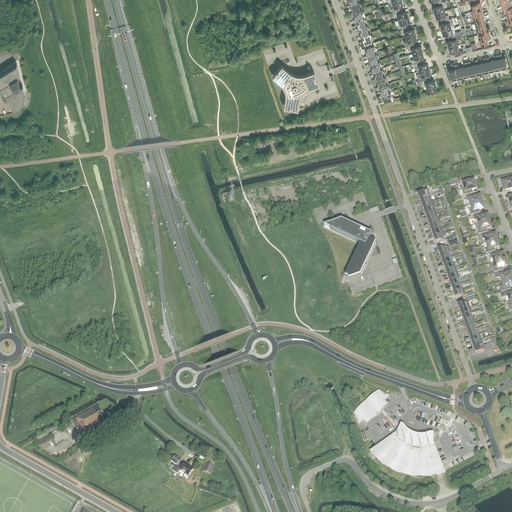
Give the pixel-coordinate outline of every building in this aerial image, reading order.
[(402,6),(402,0),(401,0),(392,3),(393,6),(389,7),(391,12),(398,10),(397,7),(402,6)] [(472,6),(473,11),(480,9),(482,9),(480,3),(476,4),(475,0),(470,0),(468,0),(470,6),(472,6)] [(511,6),(511,0),(510,0),(500,3),(501,6),(502,6),(503,9),(511,6)] [(353,12),(360,10),(360,9),(358,5),(360,4),(359,1),(357,2),(350,4),(351,7),(353,12)] [(445,5),(444,2),(438,4),(439,6),(433,8),(433,9),(433,14),(444,11),(443,8),(446,7),(445,5)] [(363,17),(361,13),(363,12),(361,9),(360,9),(360,10),(353,12),(354,15),(355,20),(363,17)] [(480,9),(473,11),(471,12),(473,17),(483,15),(482,12),(480,12),(480,9)] [(400,11),(394,12),(395,15),(397,15),(399,20),(409,17),(407,13),(406,12),(401,14),(400,11)] [(442,20),(449,18),(448,15),(445,16),(444,11),(433,14),(435,18),(436,18),(436,19),(442,17),(442,20)] [(483,15),(473,17),(475,23),(483,21),(482,18),(484,18),(483,15)] [(363,17),(355,20),(356,23),(358,28),(366,25),(364,20),(365,20),(364,17),(363,17)] [(399,20),(396,20),(398,26),(397,26),(398,29),(405,27),(404,24),(405,24),(409,23),(409,22),(410,21),(409,17),(399,20)] [(440,26),(440,31),(451,28),(453,27),(454,27),(453,22),(452,22),(451,19),(445,21),(446,24),(444,24),(440,25),(440,26)] [(483,21),(475,23),(476,29),(486,26),(485,23),(484,24),(483,21)] [(366,25),(358,28),(359,31),(361,36),(369,33),(368,33),(367,28),(368,28),(367,25),(366,25)] [(486,26),(476,29),(478,35),(480,34),(486,33),(485,30),(487,30),(486,26)] [(451,28),(440,31),(442,35),(443,35),(443,36),(447,35),(449,34),(449,37),(456,35),(455,32),(453,27),(451,28)] [(414,30),(413,29),(408,31),(407,28),(401,29),(401,32),(404,32),(406,37),(416,34),(414,30)] [(362,39),(364,44),(371,41),(370,36),(371,36),(370,33),(370,32),(368,33),(369,33),(361,36),(362,39)] [(486,33),(480,34),(481,40),(479,40),(481,46),(487,44),(486,39),(490,38),(488,32),(486,33)] [(416,40),(416,39),(417,39),(416,34),(406,37),(406,40),(403,41),(404,46),(411,44),(411,41),(416,40)] [(462,41),(461,35),(452,38),(453,41),(447,42),(447,43),(446,44),(447,48),(458,45),(457,42),(462,41)] [(373,44),(364,48),(365,51),(367,56),(375,53),(373,48),(374,48),(373,44)] [(423,51),(421,47),(420,47),(420,46),(415,48),(414,45),(408,47),(409,52),(412,51),(413,54),(423,51)] [(449,52),(450,52),(450,53),(454,52),(454,55),(456,54),(463,52),(462,47),(458,48),(458,45),(447,48),(449,52)] [(424,56),(423,51),(413,54),(414,59),(410,60),(411,63),(418,61),(418,58),(423,57),(423,56),(424,56)] [(367,56),(368,59),(370,63),(370,64),(377,61),(376,56),(377,56),(376,53),(376,52),(375,53),(367,56)] [(501,54),(498,55),(501,69),(507,67),(505,57),(502,58),(501,54)] [(496,60),(493,60),(495,70),(501,69),(498,55),(495,56),(496,60)] [(489,57),(485,58),(489,72),(495,70),(493,60),(490,61),(489,57)] [(483,62),(480,63),(482,73),(489,72),(485,58),(482,59),(483,62)] [(377,61),(370,64),(371,66),(373,71),(380,69),(380,68),(378,64),(380,63),(379,60),(377,61)] [(475,64),(474,65),(476,74),(482,73),(480,63),(479,63),(478,60),(474,60),(475,64)] [(470,61),(467,62),(470,76),(476,74),(474,65),(471,65),(470,61)] [(430,68),(428,64),(427,64),(427,63),(421,65),(421,62),(414,64),(414,67),(415,67),(416,69),(419,68),(419,71),(430,68)] [(464,67),(461,67),(464,77),(470,76),(467,62),(463,63),(464,67)] [(0,87),(2,87),(3,88),(4,90),(7,94),(6,95),(16,112),(16,111),(17,110),(18,109),(19,108),(20,107),(20,106),(21,105),(22,104),(22,103),(23,102),(25,96),(24,96),(24,95),(24,94),(24,93),(24,92),(24,91),(23,90),(23,88),(22,87),(21,86),(22,85),(19,86),(17,77),(19,76),(16,63),(16,64),(4,72),(3,72),(0,74),(1,74),(0,74),(0,87)] [(457,64),(454,65),(457,79),(464,77),(461,67),(458,68),(457,64)] [(310,88),(312,87),(319,84),(314,71),(306,74),(304,74),(302,75),(301,75),(300,75),(299,75),(298,75),(296,75),(294,74),(293,74),(291,73),(290,72),(289,72),(288,71),(281,65),(272,76),(279,82),(280,83),(281,83),(281,84),(282,85),(282,86),(283,86),(283,88),(284,89),(284,90),(285,91),(285,92),(285,93),(285,94),(285,95),(285,96),(285,97),(285,99),(283,107),(297,109),(299,101),(299,100),(299,99),(300,98),(300,97),(300,96),(301,95),(302,94),(302,93),(304,92),(305,91),(306,90),(307,89),(308,89),(309,88),(310,88)] [(451,80),(457,79),(454,65),(451,66),(452,70),(449,70),(451,80)] [(382,68),(380,68),(380,69),(373,71),(374,74),(376,79),(383,77),(383,76),(381,72),(383,71),(382,68)] [(424,76),(430,74),(430,73),(430,69),(430,68),(419,71),(420,74),(417,75),(418,80),(425,79),(424,76)] [(386,79),(384,76),(383,76),(383,77),(376,79),(377,82),(378,87),(386,84),(384,80),(386,79)] [(437,86),(435,82),(434,82),(434,80),(428,82),(428,79),(418,82),(420,87),(425,86),(427,90),(428,90),(428,91),(432,90),(432,89),(436,88),(436,87),(437,86)] [(379,90),(381,95),(389,92),(387,87),(388,87),(387,84),(386,84),(378,87),(379,90)] [(392,100),(390,95),(391,95),(390,92),(389,92),(381,95),(382,98),(384,103),(392,100)] [(506,181),(502,182),(505,190),(509,189),(510,192),(511,191),(511,178),(509,180),(509,179),(506,180),(506,181)] [(463,196),(473,193),(472,190),(476,189),(474,180),(470,181),(470,180),(466,181),(467,182),(463,183),(465,189),(462,190),(463,196)] [(420,200),(430,196),(428,191),(418,194),(420,199),(419,200),(420,200)] [(470,201),(471,205),(482,202),(480,196),(476,197),(475,194),(465,196),(467,202),(470,201)] [(430,196),(420,200),(422,205),(421,205),(422,205),(432,202),(430,196)] [(432,202),(422,205),(424,210),(422,211),(423,211),(424,210),(424,211),(434,207),(433,207),(431,202),(432,202)] [(482,202),(471,205),(472,209),(469,210),(471,215),(480,213),(479,209),(483,208),(482,202)] [(434,207),(424,211),(426,215),(424,216),(426,216),(436,212),(434,207)] [(436,212),(426,216),(428,221),(426,221),(426,222),(428,221),(438,218),(436,212)] [(475,221),(476,224),(479,224),(490,221),(488,215),(484,216),(483,213),(473,215),(475,221)] [(438,218),(428,221),(429,226),(428,227),(430,227),(440,223),(438,223),(437,218),(438,218)] [(342,221),(324,227),(361,244),(345,277),(349,278),(349,279),(348,280),(360,276),(376,243),(369,240),(372,235),(342,221)] [(479,224),(476,224),(475,225),(476,230),(477,229),(478,234),(488,232),(487,229),(491,227),(490,221),(479,224)] [(440,223),(430,227),(431,232),(430,232),(431,232),(432,232),(442,228),(440,223)] [(442,228),(432,232),(433,237),(432,237),(432,238),(433,237),(445,233),(443,234),(442,228)] [(490,232),(481,235),(482,240),(485,239),(487,243),(497,240),(495,234),(491,235),(490,232)] [(445,233),(433,237),(435,243),(445,239),(444,236),(445,235),(445,233)] [(497,240),(487,243),(488,247),(484,248),(486,253),(495,251),(495,248),(499,247),(497,240)] [(440,255),(450,252),(448,246),(438,250),(439,253),(440,255),(439,255),(439,256),(440,255)] [(498,251),(489,254),(490,259),(493,258),(494,262),(505,259),(503,253),(499,254),(498,251)] [(442,260),(442,261),(451,258),(449,252),(450,252),(440,255),(442,260),(441,261),(442,260)] [(444,266),(454,263),(454,262),(453,263),(451,258),(442,261),(444,266),(442,266),(444,266)] [(505,259),(494,262),(495,266),(492,267),(494,273),(503,270),(502,267),(507,266),(505,259)] [(446,271),(446,272),(456,268),(454,263),(444,266),(446,271),(444,271),(444,272),(446,271)] [(448,277),(458,273),(456,268),(446,272),(447,276),(446,277),(448,277)] [(506,270),(496,273),(498,278),(501,277),(502,281),(511,278),(511,276),(511,272),(507,273),(506,270)] [(449,282),(450,282),(460,279),(458,273),(448,277),(449,282),(448,282),(449,282)] [(511,278),(502,281),(503,286),(500,286),(501,292),(511,289),(510,286),(511,285),(511,278)] [(451,287),(451,288),(460,284),(459,279),(460,279),(450,282),(451,287),(450,288),(451,287)] [(453,293),(463,289),(462,290),(460,284),(451,288),(453,293),(452,293),(453,293)] [(463,289),(453,293),(454,296),(455,298),(465,295),(463,289)] [(509,296),(510,301),(511,299),(511,289),(500,293),(502,298),(509,296)] [(459,311),(460,311),(470,307),(468,302),(458,306),(459,308),(460,311),(459,311)] [(36,323),(36,324),(37,325),(37,326),(38,326),(38,327),(39,328),(40,328),(41,329),(42,329),(43,329),(44,330),(45,330),(46,330),(47,330),(47,329),(48,329),(51,328),(48,319),(71,310),(70,309),(69,308),(69,307),(68,306),(67,305),(66,305),(65,304),(64,304),(63,304),(62,304),(61,304),(60,304),(59,304),(58,304),(41,310),(40,311),(39,312),(38,313),(37,314),(37,315),(36,316),(36,317),(35,318),(35,319),(35,320),(35,321),(35,322),(36,323)] [(470,307),(460,311),(462,316),(461,316),(461,317),(462,316),(472,313),(470,307)] [(464,322),(474,318),(475,318),(474,316),(473,316),(472,313),(462,316),(464,321),(462,322),(463,322),(464,322)] [(474,318),(464,322),(466,327),(464,327),(466,327),(476,324),(474,318)] [(476,324),(466,327),(467,332),(466,332),(466,333),(468,332),(477,329),(475,324),(476,324)] [(477,329),(468,332),(469,337),(468,338),(469,338),(470,338),(478,335),(477,329)] [(471,343),(470,343),(470,344),(471,343),(482,340),(481,339),(480,340),(478,335),(470,338),(471,343)] [(482,340),(471,343),(473,348),(472,349),(473,348),(473,349),(483,345),(482,340)] [(483,345),(473,349),(474,351),(475,354),(485,350),(483,345)] [(63,392),(55,396),(58,402),(66,398),(63,392)] [(357,419),(359,423),(363,419),(366,423),(387,404),(384,402),(383,401),(388,396),(379,392),(371,398),(361,406),(362,407),(355,414),(356,416),(357,419)] [(48,400),(30,410),(35,419),(52,409),(48,400)] [(87,432),(107,421),(98,405),(71,420),(76,429),(80,427),(82,429),(83,429),(85,433),(79,437),(83,445),(91,440),(89,436),(87,432)] [(403,425),(401,424),(397,432),(370,452),(372,454),(375,457),(380,462),(382,464),(384,466),(386,467),(387,467),(391,470),(395,472),(399,474),(404,475),(409,477),(415,477),(419,478),(422,478),(426,478),(430,477),(433,477),(437,476),(441,475),(445,473),(433,443),(434,434),(434,433),(431,432),(429,433),(428,433),(426,434),(424,434),(423,434),(421,434),(420,434),(419,434),(418,434),(416,434),(415,434),(414,434),(413,433),(412,433),(411,432),(410,431),(409,431),(408,430),(407,429),(406,428),(405,427),(403,425)] [(52,441),(49,435),(50,434),(48,431),(34,439),(36,442),(39,448),(52,441)] [(171,465),(174,467),(172,470),(174,472),(178,467),(176,465),(181,460),(175,456),(170,461),(172,463),(171,465)] [(180,468),(178,467),(174,472),(176,473),(180,469),(185,473),(183,476),(183,477),(186,478),(186,479),(187,479),(188,478),(188,477),(187,476),(188,476),(192,470),(193,469),(192,468),(184,462),(180,468)] [(213,466),(207,464),(204,471),(210,474),(213,466)]
